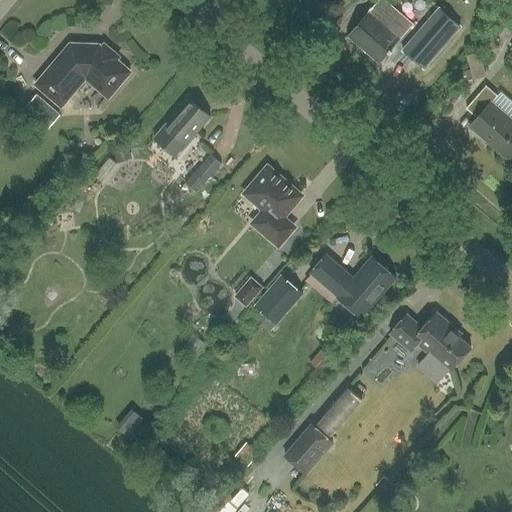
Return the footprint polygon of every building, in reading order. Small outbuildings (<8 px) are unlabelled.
[(461,27),(439,8),(403,51),(424,70),(461,27)] [(379,61),(400,37),(382,22),(384,18),(373,9),(350,35),(379,61)] [(71,44),(36,85),(62,107),(86,79),(109,98),(131,72),(117,60),(119,57),(105,45),(102,48),(99,45),(93,51),(92,50),(82,50),(80,52),(71,44)] [(511,158),(511,117),(493,102),(500,94),(487,83),(467,107),(477,116),(470,124),(511,158)] [(50,127),(60,115),(38,96),(27,108),(50,127)] [(189,98),(155,138),(176,157),(210,117),(189,98)] [(116,163),(132,159),(128,147),(113,151),(116,163)] [(213,151),(187,182),(199,192),(225,162),(213,151)] [(279,244),(292,228),(282,219),(300,197),(268,170),(248,195),(267,211),(255,224),(279,244)] [(326,255),(311,273),(338,297),(337,297),(362,318),(396,278),(372,257),(354,278),(326,255)] [(247,307),(264,288),(244,271),(230,288),(237,294),(235,296),(247,307)] [(282,273),(256,304),(279,323),(305,293),(282,273)] [(423,328),(407,315),(390,334),(411,351),(418,344),(450,372),(471,348),(448,327),(450,324),(436,312),(423,328)] [(321,371),(332,358),(322,350),(311,363),(321,371)] [(350,388),(319,422),(333,435),(364,400),(350,388)] [(313,424),(285,457),(308,476),(336,444),(313,424)] [(249,466),(259,454),(247,443),(236,456),(249,466)]
